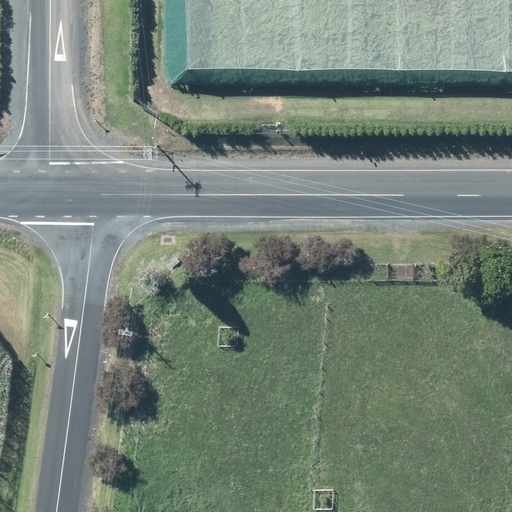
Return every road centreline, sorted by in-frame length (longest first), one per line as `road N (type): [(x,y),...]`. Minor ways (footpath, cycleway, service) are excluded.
road 1 (tertiary): [(511,193),(94,195)]
road 2 (unclassified): [(54,511),(94,195)]
road 3 (unclassified): [(47,0),(48,194)]
